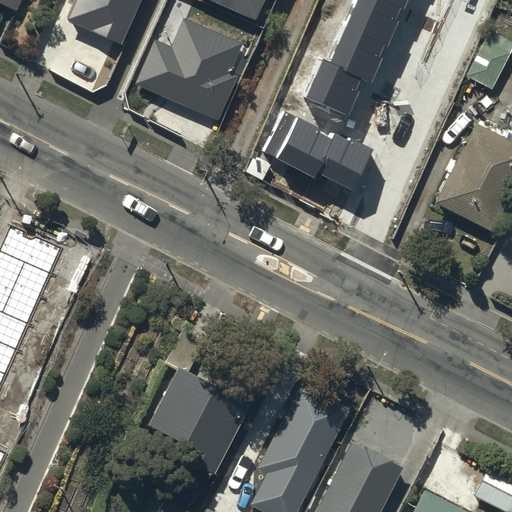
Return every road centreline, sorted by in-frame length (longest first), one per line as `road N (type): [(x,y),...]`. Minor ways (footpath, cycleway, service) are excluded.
road 1 (tertiary): [(511,389),(150,203)]
road 2 (residential): [(150,203),(21,511)]
road 3 (tertiary): [(150,203),(0,123)]
